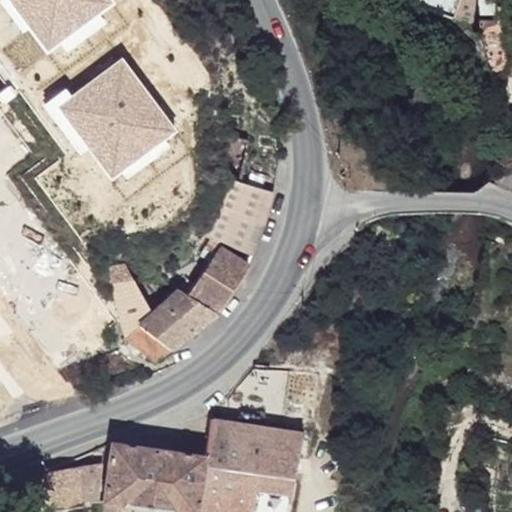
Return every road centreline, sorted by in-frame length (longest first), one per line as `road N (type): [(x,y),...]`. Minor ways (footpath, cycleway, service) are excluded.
road 1 (primary): [(301,203),(285,259),(189,386),(0,462)]
road 2 (primary): [(262,0),(304,115),(301,203)]
road 3 (residential): [(511,213),(301,203)]
